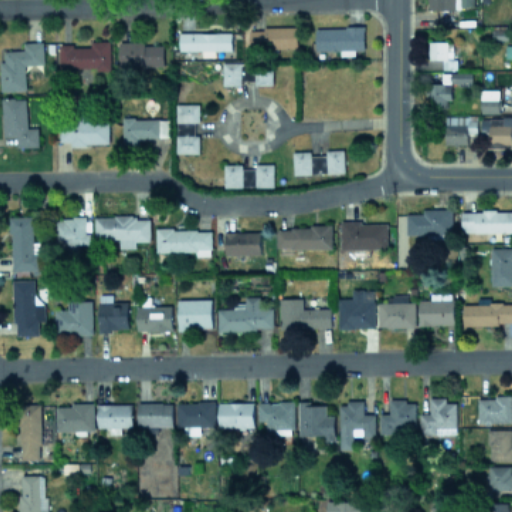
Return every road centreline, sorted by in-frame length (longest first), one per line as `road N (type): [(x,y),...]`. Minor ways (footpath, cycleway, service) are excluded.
road 1 (residential): [(0,366),(511,359)]
road 2 (residential): [(0,180),(145,176),(192,201),(286,201),(405,167)]
road 3 (residential): [(0,5),(227,0)]
road 4 (tertiary): [(405,167),(395,145),(395,0)]
